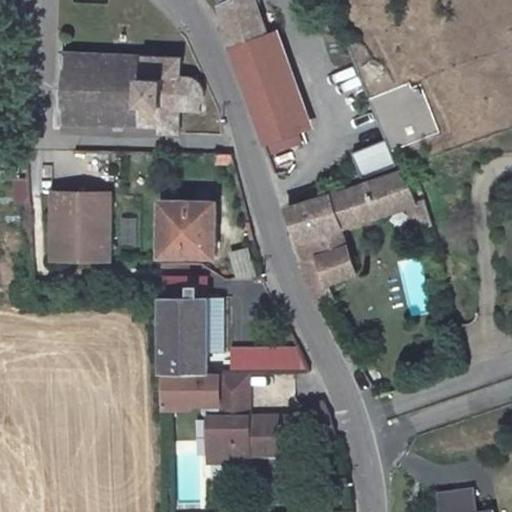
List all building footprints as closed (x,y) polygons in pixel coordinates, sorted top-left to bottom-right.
[(222,3),(232,49),(266,34),(255,0),(220,0),(221,1),(222,3)] [(343,44),(368,104),(381,137),(405,129),(393,95),(404,91),(382,30),(343,44)] [(232,49),(251,103),(255,116),(294,102),(269,32),(266,34),(232,49)] [(183,57),(63,52),(61,125),(159,126),(159,134),(180,135),(181,110),(202,111),(203,105),(206,96),(206,91),(205,88),(201,82),(198,79),(194,76),(183,75),(183,57)] [(266,146),(305,132),(294,102),(255,116),(266,146)] [(382,138),(353,150),(361,172),(391,161),(382,138)] [(7,151),(10,182),(30,180),(28,152),(7,151)] [(234,155),(219,154),(219,166),(237,167),(234,155)] [(406,171),(289,211),(300,241),(343,227),(417,204),(406,171)] [(70,194),(57,193),(56,204),(71,204),(70,194)] [(113,196),(70,194),(71,204),(56,204),(56,261),(112,261),(113,196)] [(219,202),(165,200),(165,256),(218,257),(219,202)] [(343,227),(300,241),(307,261),(350,246),(343,227)] [(252,245),(232,251),(240,279),(260,273),(252,245)] [(307,261),(302,262),(319,304),(322,303),(336,297),(333,292),(361,281),(350,246),(307,261)] [(0,283),(15,283),(14,261),(0,261),(0,283)] [(165,297),(166,374),(209,374),(212,298),(204,298),(205,280),(165,281),(165,297)] [(211,404),(211,440),(253,441),(290,442),(290,404),(252,404),(252,374),(222,374),(222,404),(211,403),(211,404)] [(304,417),(329,412),(326,398),(301,403),(304,417)] [(212,450),(253,451),(253,441),(211,440),(212,450)]
